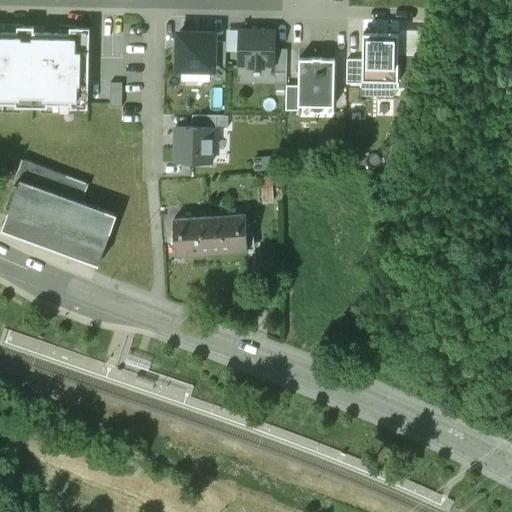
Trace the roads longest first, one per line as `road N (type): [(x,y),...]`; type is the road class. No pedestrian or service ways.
road 1 (tertiary): [(0,258),(350,394),(511,469)]
road 2 (residential): [(152,179),(154,0)]
road 3 (residential): [(301,2),(154,0)]
road 4 (residential): [(422,12),(319,11),(301,2)]
